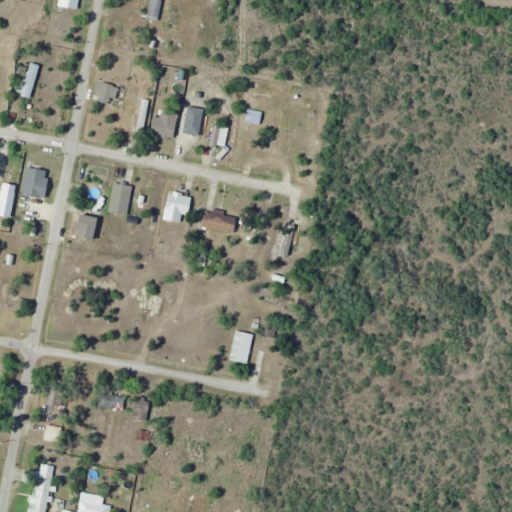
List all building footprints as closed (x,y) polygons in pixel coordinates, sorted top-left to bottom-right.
[(80,0),(60,0),(59,6),(78,10),(80,0)] [(159,22),(162,0),(150,0),(148,20),(159,22)] [(0,67),(14,67),(14,55),(0,54),(0,67)] [(31,99),(42,66),(32,63),(22,96),(31,99)] [(101,91),(114,98),(119,89),(105,82),(101,91)] [(134,131),(143,133),(150,102),(141,100),(134,131)] [(156,139),(177,139),(178,110),(157,110),(156,139)] [(205,118),(190,116),(186,142),(200,144),(205,118)] [(205,152),(214,153),(219,128),(211,126),(205,152)] [(20,182),(25,159),(10,156),(5,179),(20,182)] [(120,214),(103,211),(109,183),(125,186),(120,214)] [(193,196),(170,192),(164,219),(187,224),(193,196)] [(238,213),(206,213),(206,231),(238,231),(238,213)] [(101,218),(83,215),(78,239),(96,242),(101,218)] [(11,286),(3,286),(3,304),(11,304),(11,286)] [(248,367),(255,335),(237,331),(231,363),(248,367)] [(46,405),(63,408),(67,389),(50,386),(46,405)] [(124,411),(127,396),(103,391),(100,406),(124,411)] [(134,420),(150,422),(153,400),(137,398),(134,420)] [(45,441),(61,444),(64,427),(48,424),(45,441)] [(47,511),(59,467),(42,463),(28,511),(47,511)] [(84,511),(107,511),(106,493),(83,494),(84,511)]
